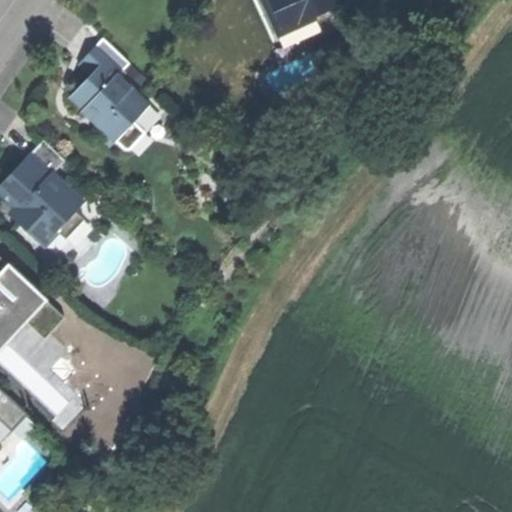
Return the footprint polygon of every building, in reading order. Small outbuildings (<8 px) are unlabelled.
[(269,0),(282,29),(323,11),(321,4),(330,0),(269,0)] [(88,81),(74,95),(89,109),(95,103),(104,111),(98,118),(120,139),(155,101),(124,72),(134,62),(112,41),(88,66),(95,72),(88,81)] [(19,168),(0,188),(19,206),(21,203),(29,210),(20,218),(48,244),(62,229),(71,237),(90,218),(80,209),(89,199),(59,171),(69,160),(47,139),(19,168)] [(0,342),(29,311),(37,318),(54,334),(69,318),(0,252),(0,342)] [(0,357),(37,318),(29,311),(0,342),(0,357)] [(30,492),(46,506),(69,480),(53,465),(30,492)]
